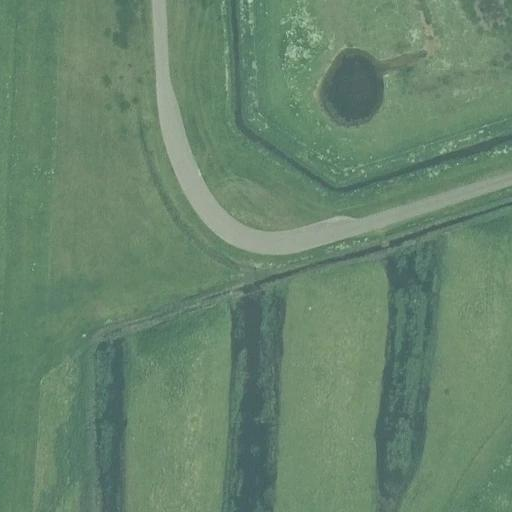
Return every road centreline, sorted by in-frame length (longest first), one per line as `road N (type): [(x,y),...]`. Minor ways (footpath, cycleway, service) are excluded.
road 1 (unclassified): [(511,190),(308,253),(267,252),(217,224),(196,193),(164,108),(157,0)]
road 2 (track): [(18,511),(26,373)]
